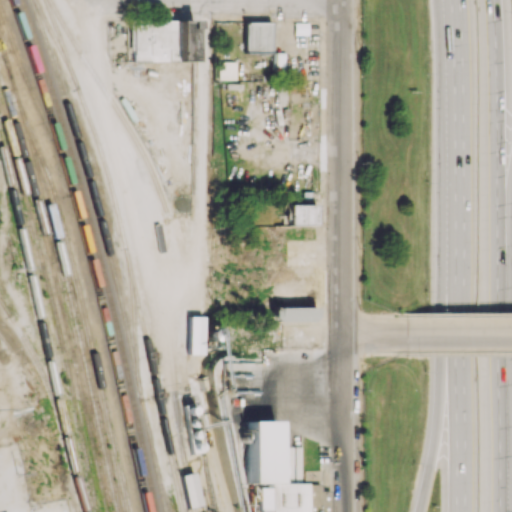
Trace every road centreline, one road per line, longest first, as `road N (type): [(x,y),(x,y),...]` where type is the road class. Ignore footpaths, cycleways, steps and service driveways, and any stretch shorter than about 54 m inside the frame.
road 1 (residential): [(343,0),(344,335)]
road 2 (motorway): [(501,302),(493,0)]
road 3 (motorway): [(457,244),(459,511)]
road 4 (motorway): [(451,0),(457,244)]
road 5 (motorway): [(503,511),(501,302)]
road 6 (residential): [(88,0),(131,195)]
road 7 (residential): [(344,335),(345,511)]
road 8 (motorway): [(447,347),(418,511)]
